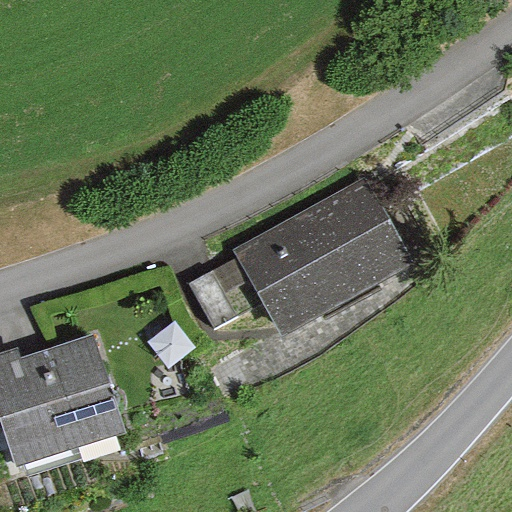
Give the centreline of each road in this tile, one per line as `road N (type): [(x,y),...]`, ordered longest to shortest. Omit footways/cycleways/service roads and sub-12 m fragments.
road 1 (residential): [(511,36),(237,201),(0,292)]
road 2 (unclassified): [(385,511),(511,386)]
